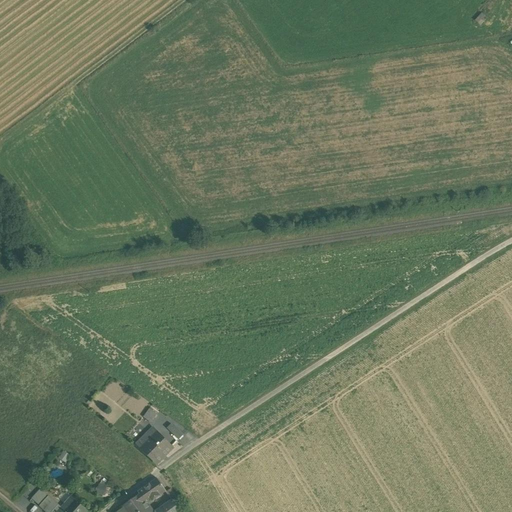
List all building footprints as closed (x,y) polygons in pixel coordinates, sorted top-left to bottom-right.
[(157,414),(149,409),(144,417),(151,423),(157,414)] [(183,435),(175,426),(174,427),(171,424),(167,428),(179,440),(183,435)] [(173,448),(158,434),(154,438),(152,436),(148,432),(137,443),(157,464),(173,448)] [(157,480),(138,493),(140,495),(141,495),(146,502),(164,489),(157,480)] [(172,501),(173,501),(177,498),(171,489),(166,493),(171,501),(172,501)] [(140,495),(123,508),(126,511),(152,511),(146,502),(141,495),(140,495)] [(49,497),(40,506),(45,510),(54,501),(49,497)] [(52,511),(58,505),(54,501),(45,510),(46,511),(52,511)] [(171,501),(155,511),(180,511),(173,501),(172,501),(171,501)]
